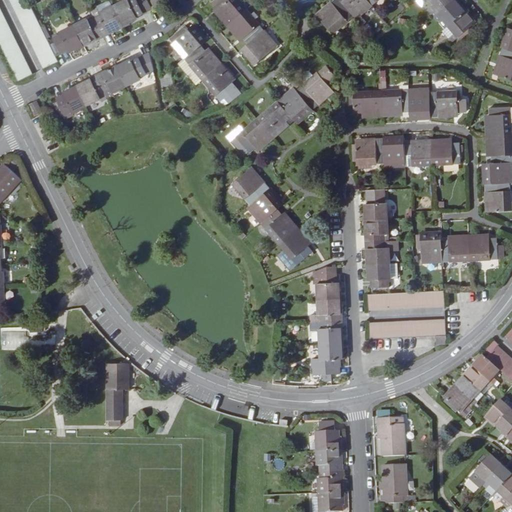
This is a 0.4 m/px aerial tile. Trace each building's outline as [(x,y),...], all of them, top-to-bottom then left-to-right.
[(17,14),(32,8),(28,0),(14,7),(17,14)] [(152,10),(146,0),(132,0),(129,2),(128,0),(114,7),(123,26),(138,19),(137,17),(152,10)] [(164,5),(161,0),(149,0),(154,9),(164,5)] [(216,13),(228,26),(246,11),(236,0),(215,0),(213,2),(220,10),(216,13)] [(332,35),(354,16),(339,0),(336,0),(325,9),(327,12),(319,19),(332,35)] [(356,19),(372,6),(366,0),(339,0),(354,16),(356,19)] [(455,1),(454,0),(425,0),(435,11),(430,15),(434,19),(455,1)] [(455,1),(434,19),(437,23),(441,19),(449,28),(465,13),(455,1)] [(104,37),(110,34),(109,32),(123,26),(114,7),(100,14),(101,17),(96,20),(104,37)] [(17,14),(20,21),(35,14),(32,8),(17,14)] [(239,39),(242,37),(249,44),(264,32),(246,11),(228,26),(239,39)] [(465,13),(449,28),(455,35),(450,38),(454,42),(476,24),(467,12),(465,13)] [(35,14),(20,21),(24,28),(38,21),(35,14)] [(0,31),(10,26),(6,20),(0,22),(0,31)] [(82,46),(97,38),(98,40),(104,37),(96,20),(90,23),(88,20),(74,27),(82,46)] [(27,35),(42,28),(38,21),(24,28),(27,35)] [(173,44),(186,60),(201,47),(206,42),(190,23),(176,34),(180,38),(173,44)] [(0,39),(13,33),(10,26),(0,31),(0,39)] [(74,27),(60,34),(61,35),(54,39),(61,54),(68,50),(69,52),(82,46),(74,27)] [(30,42),(45,35),(42,28),(27,35),(30,42)] [(449,28),(444,31),(450,38),(455,35),(449,28)] [(246,52),(257,65),(277,47),(264,32),(249,44),(252,48),(246,52)] [(0,43),(2,47),(16,40),(13,33),(0,39),(0,43)] [(45,35),(30,42),(34,49),(48,42),(45,35)] [(503,49),(511,51),(511,36),(507,35),(503,49)] [(16,40),(2,47),(5,54),(20,47),(16,40)] [(37,56),(52,49),(48,42),(34,49),(37,56)] [(9,61),(23,54),(20,47),(5,54),(9,61)] [(208,55),(201,47),(186,60),(204,81),(221,66),(211,53),(208,55)] [(52,49),(37,56),(40,63),(55,55),(52,49)] [(511,51),(503,49),(498,65),(502,66),(498,77),(511,81),(511,51)] [(12,68),(27,61),(23,54),(9,61),(12,68)] [(44,70),(58,62),(55,55),(40,63),(44,70)] [(155,70),(154,68),(147,55),(133,62),(133,61),(118,67),(127,86),(142,79),(141,78),(154,71),(155,70)] [(15,75),(30,68),(27,61),(12,68),(15,75)] [(242,94),(230,81),(232,78),(221,66),(204,81),(226,107),(229,104),(229,105),(242,94)] [(97,75),(107,94),(109,99),(115,96),(114,93),(127,86),(118,67),(104,74),(103,72),(97,75)] [(327,67),(298,92),(312,110),(325,99),(323,96),(331,89),(328,85),(336,78),(327,67)] [(19,82),(33,75),(30,68),(15,75),(19,82)] [(100,96),(107,94),(97,75),(91,78),(93,80),(77,87),(87,107),(102,99),(100,96)] [(87,107),(77,87),(63,94),(64,96),(58,99),(65,114),(72,111),(73,114),(87,107)] [(295,89),(279,102),(292,117),(294,120),(297,123),(312,110),(298,92),(295,89)] [(334,92),(331,89),(323,96),(325,99),(334,92)] [(410,112),(416,111),(416,119),(432,118),(431,94),(431,90),(409,91),(410,112)] [(409,91),(385,92),(380,92),(381,117),(400,116),(400,112),(410,112),(409,91)] [(364,118),(381,117),(380,92),(354,93),(355,114),(364,113),(364,118)] [(431,94),(432,118),(449,118),(449,114),(459,114),(468,114),(467,101),(458,101),(458,93),(431,94)] [(35,117),(43,113),(38,101),(29,105),(35,117)] [(292,117),(279,102),(258,121),(274,138),(287,126),(284,123),(292,117)] [(491,118),(487,118),(487,136),(511,135),(510,124),(511,123),(511,108),(510,108),(491,108),(491,118)] [(287,126),(294,120),(292,117),(284,123),(287,126)] [(258,146),(261,150),(274,138),(258,121),(237,139),(250,153),(258,146)] [(494,164),(511,163),(511,151),(511,135),(487,136),(488,153),(493,153),(494,164)] [(400,147),(399,139),(384,140),(385,164),(385,168),(406,167),(405,146),(400,147)] [(357,166),(385,164),(384,140),(365,140),(366,145),(356,145),(357,166)] [(450,145),(450,140),(433,141),(434,165),(461,164),(460,144),(450,145)] [(433,141),(416,141),(416,146),(405,146),(406,167),(434,165),(433,141)] [(0,204),(22,180),(3,163),(0,166),(0,204)] [(486,185),(510,184),(511,183),(511,163),(494,164),(494,166),(485,166),(486,185)] [(269,190),(258,177),(254,179),(248,172),(233,184),(251,206),(269,190)] [(510,184),(486,185),(487,200),(491,200),(492,213),(511,211),(510,184)] [(262,224),(277,211),(274,207),(280,203),(269,190),(251,206),(249,208),(262,224)] [(385,196),(368,197),(368,204),(366,204),(367,220),(388,219),(388,203),(385,203),(385,196)] [(298,229),(286,215),(283,218),(277,211),(262,224),(280,245),(298,229)] [(366,243),(385,242),(385,235),(389,235),(388,219),(367,220),(367,236),(366,236),(366,243)] [(298,265),(313,253),(307,246),(310,243),(298,229),(280,245),(298,265)] [(444,262),(443,242),(437,242),(436,235),(416,236),(417,250),(421,250),(422,263),(444,262)] [(498,247),(498,240),(488,240),(488,236),(469,237),(470,261),(499,259),(498,247)] [(451,237),(451,241),(443,242),(444,262),(470,261),(469,237),(451,237)] [(369,265),(390,264),(390,248),(386,248),(385,242),(366,243),(366,249),(368,249),(369,265)] [(389,288),(389,281),(391,280),(390,264),(369,265),(370,281),(372,281),(372,288),(389,288)] [(336,267),(329,267),(320,271),(320,284),(318,284),(319,300),(340,299),(339,283),(337,283),(336,267)] [(430,292),(431,308),(438,308),(438,291),(430,292)] [(438,291),(438,308),(446,307),(445,291),(438,291)] [(422,292),(423,308),(431,308),(430,292),(422,292)] [(393,310),(401,310),(400,293),(392,294),(393,310)] [(400,293),(401,310),(409,309),(408,293),(400,293)] [(416,309),(415,293),(408,293),(409,309),(416,309)] [(377,295),(378,311),(386,310),(385,294),(377,295)] [(385,294),(386,310),(393,310),(392,294),(385,294)] [(369,311),(378,311),(377,295),(368,295),(369,311)] [(320,323),(343,322),(343,315),(341,315),(340,299),(319,300),(319,315),(312,316),(312,323),(320,323)] [(432,336),(432,320),(424,321),(425,337),(432,336)] [(432,336),(437,336),(440,336),(439,320),(432,320),(432,336)] [(447,336),(447,320),(439,320),(440,336),(447,336)] [(410,337),(410,321),(402,322),(403,338),(410,337)] [(410,337),(418,337),(417,321),(410,321),(410,337)] [(321,346),(342,345),(341,328),(343,328),(343,322),(320,323),(312,323),(312,330),(320,330),(321,346)] [(387,339),(386,322),(378,323),(379,339),(387,339)] [(394,338),(394,322),(386,322),(387,339),(394,338)] [(403,338),(402,322),(394,322),(394,338),(403,338)] [(379,339),(378,323),(369,323),(370,339),(379,339)] [(448,345),(447,336),(440,336),(437,336),(437,345),(448,345)] [(487,359),(498,347),(499,346),(494,342),(483,355),(484,356),(487,359)] [(341,367),(341,359),(342,359),(342,345),(321,346),(321,360),(314,361),(314,369),(315,369),(315,375),(340,374),(340,367),(341,367)] [(502,352),(498,347),(487,359),(492,363),(502,352)] [(502,352),(492,363),(496,367),(507,355),(502,352)] [(496,367),(500,371),(501,371),(511,360),(507,355),(496,367)] [(492,363),(487,359),(484,356),(474,367),(494,386),(497,382),(493,378),(500,371),(496,367),(492,363)] [(505,375),(511,367),(511,360),(501,371),(505,375)] [(130,364),(107,363),(107,420),(109,420),(109,426),(121,426),(122,420),(123,420),(123,390),(129,390),(130,364)] [(481,392),(486,386),(491,390),(494,386),(474,367),(464,378),(481,392)] [(481,392),(464,378),(455,388),(475,407),(485,396),(481,392)] [(461,414),(467,407),(471,411),(475,407),(455,388),(445,400),(461,414)] [(505,396),(496,406),(486,417),(497,428),(511,411),(504,404),(508,400),(505,396)] [(508,437),(511,432),(511,411),(497,428),(508,437)] [(380,427),(382,427),(383,458),(406,457),(405,418),(379,419),(380,427)] [(317,432),(318,452),(343,451),(342,444),(340,444),(339,431),(336,431),(335,422),(320,422),(320,432),(317,432)] [(341,465),(340,451),(318,452),(319,473),(344,472),(344,465),(341,465)] [(483,487),(501,467),(490,457),(476,472),(483,479),(479,483),(483,487)] [(274,469),(284,469),(283,459),(273,460),(274,469)] [(382,505),(395,504),(404,504),(408,504),(406,466),(383,467),(384,497),(382,498),(382,505)] [(498,491),(511,476),(501,467),(483,487),(487,490),(491,485),(498,491)] [(344,478),(344,472),(319,473),(320,494),(343,493),(342,478),(344,478)] [(498,491),(504,497),(500,502),(504,506),(511,496),(511,476),(498,491)] [(321,511),(342,511),(343,511),(343,500),(345,499),(345,493),(343,493),(320,494),(321,511)]
